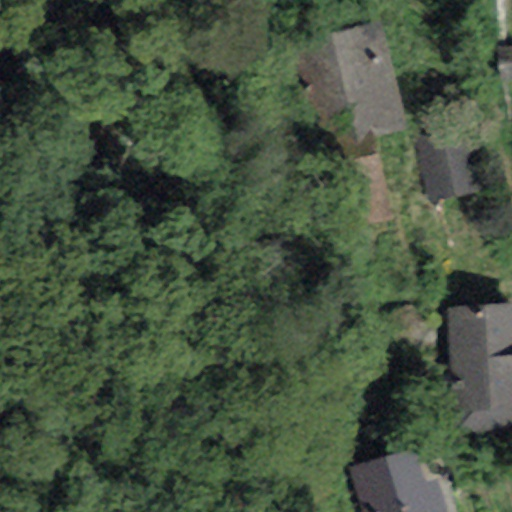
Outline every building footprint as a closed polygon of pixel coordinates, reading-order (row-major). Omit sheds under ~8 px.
[(407,128),(378,21),(293,43),(322,150),(407,128)] [(511,48),(498,50),(500,77),(511,75),(511,48)] [(464,122),(411,138),(431,204),(484,188),(464,122)] [(378,153),(324,165),(338,230),(392,218),(378,153)] [(511,306),(449,309),(453,425),(511,422),(511,306)] [(361,511),(444,511),(435,480),(424,483),(415,450),(349,469),(361,511)]
